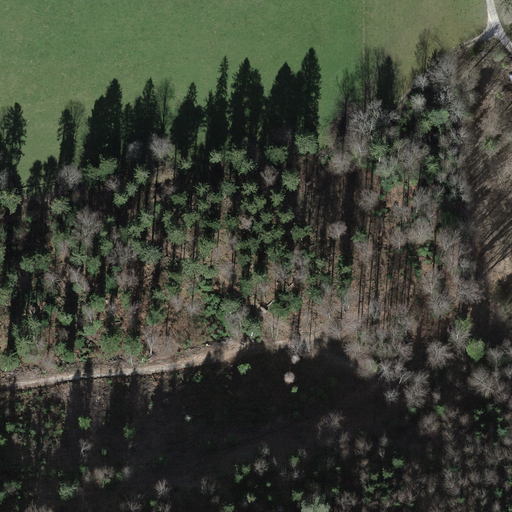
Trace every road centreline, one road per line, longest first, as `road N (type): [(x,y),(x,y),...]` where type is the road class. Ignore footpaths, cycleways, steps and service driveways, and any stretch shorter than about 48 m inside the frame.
road 1 (track): [(76,511),(98,496),(179,474),(311,420),(457,349),(483,284),(477,157),(489,28)]
road 2 (track): [(0,388),(298,344),(338,354),(387,381)]
road 3 (track): [(489,28),(431,67),(392,108),(360,119)]
